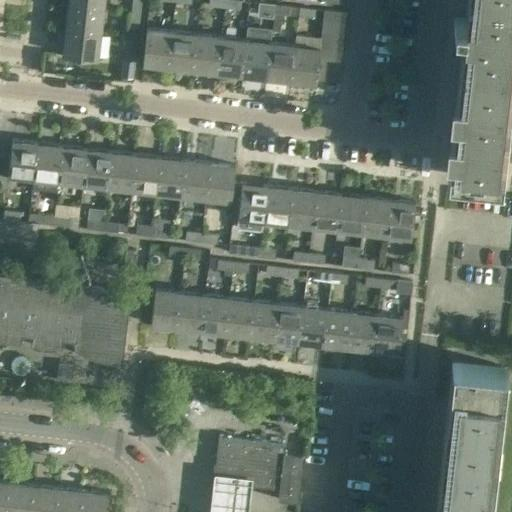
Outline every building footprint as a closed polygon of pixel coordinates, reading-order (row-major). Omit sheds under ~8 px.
[(67,0),(67,4),(103,8),(103,0),(67,0)] [(141,0),(131,0),(131,11),(140,12),(141,0)] [(239,10),(240,1),(236,0),(224,0),(223,8),(239,10)] [(511,0),(472,0),(470,17),(465,17),(465,19),(454,17),(450,56),(466,58),(457,135),(452,176),(498,181),(511,58),(511,0)] [(258,2),(257,11),(273,13),(274,4),(258,2)] [(100,33),(103,8),(67,4),(64,28),(100,33)] [(289,15),(290,6),(274,4),(273,13),(274,13),(273,21),(281,22),(282,14),(289,15)] [(315,9),(298,7),(297,16),(314,18),(315,9)] [(346,24),(347,19),(348,12),(323,9),(322,21),(346,24)] [(129,28),(139,29),(140,12),(131,11),(129,28)] [(322,21),(320,33),(345,36),(346,24),(322,21)] [(100,33),(64,28),(61,54),(97,58),(100,33)] [(167,66),(171,31),(145,28),(141,63),(167,66)] [(167,66),(191,69),(196,33),(171,31),(167,66)] [(191,69),(216,71),(220,36),(196,33),(191,69)] [(344,47),(345,36),(320,33),(319,45),(344,47)] [(216,71),(241,74),(245,39),(220,36),(216,71)] [(126,38),(125,62),(134,62),(136,38),(126,38)] [(241,74),(265,77),(269,42),(245,39),(241,74)] [(265,77),(290,80),(294,45),(269,42),(265,77)] [(319,48),(294,45),(290,80),(316,83),(316,80),(317,68),(319,56),(320,48),(319,48)] [(342,59),(344,47),(319,45),(319,48),(320,48),(319,56),(342,59)] [(341,71),(342,59),(319,56),(317,68),(341,71)] [(340,82),(341,71),(317,68),(316,80),(340,82)] [(11,139),(7,175),(33,178),(37,142),(11,139)] [(37,142),(33,178),(57,180),(58,180),(62,145),(37,142)] [(58,180),(83,183),(86,147),(62,145),(58,180)] [(83,183),(107,186),(111,150),(86,147),(83,183)] [(107,186),(131,189),(136,153),(111,150),(107,186)] [(131,189),(156,192),(160,156),(136,153),(131,189)] [(156,192),(180,195),(185,159),(160,156),(156,192)] [(180,195),(205,197),(209,162),(185,159),(180,195)] [(209,162),(205,197),(231,200),(235,165),(209,162)] [(262,220),(267,185),(241,182),(237,217),(262,220)] [(291,188),(267,185),(262,220),(287,223),(291,188)] [(316,190),(291,188),(287,223),(312,226),(316,190)] [(340,193),(316,190),(312,226),(336,229),(340,193)] [(365,196),(340,193),(336,229),(361,232),(365,196)] [(389,199),(365,196),(361,232),(385,235),(389,199)] [(389,199),(385,235),(411,238),(415,202),(389,199)] [(3,210),(2,219),(18,220),(19,212),(3,210)] [(86,228),(102,230),(103,221),(102,221),(103,213),(95,212),(95,220),(87,219),(86,228)] [(36,222),(52,224),(54,215),(37,214),(36,222)] [(52,224),(68,226),(69,217),(54,215),(52,224)] [(102,230),(126,233),(127,224),(117,223),(117,222),(103,221),(102,230)] [(135,234),(150,236),(151,226),(136,224),(135,234)] [(166,228),(151,226),(150,236),(165,237),(166,228)] [(185,230),(184,241),(200,242),(201,232),(185,230)] [(213,244),(214,234),(201,232),(200,242),(213,244)] [(243,245),(242,255),(258,256),(259,247),(243,245)] [(168,246),(167,255),(184,257),(185,248),(168,246)] [(274,258),(275,249),(259,247),(258,256),(274,258)] [(199,259),(200,249),(185,248),(184,257),(199,259)] [(124,265),(133,266),(135,266),(136,251),(126,250),(124,265)] [(293,251),(291,260),(307,262),(308,253),(293,251)] [(323,264),(324,255),(308,253),(307,262),(323,264)] [(342,256),(341,266),(356,268),(358,258),(342,256)] [(373,270),(374,260),(358,258),(356,268),(373,270)] [(85,260),(84,268),(96,270),(97,262),(85,260)] [(230,276),(231,270),(232,271),(234,261),(217,260),(216,269),(223,269),(223,276),(230,276)] [(248,272),(249,263),(234,261),(232,271),(248,272)] [(405,263),(389,262),(388,270),(405,272),(405,263)] [(266,265),(265,275),(282,277),(283,267),(266,265)] [(297,278),(298,268),(283,267),(282,277),(297,278)] [(316,271),(315,280),(331,282),(332,273),(316,271)] [(60,297),(62,282),(0,274),(0,341),(20,344),(21,336),(26,336),(26,337),(33,338),(32,345),(37,346),(61,349),(62,341),(68,341),(68,342),(75,343),(74,347),(81,348),(109,351),(112,364),(112,363),(112,365),(121,366),(130,292),(110,290),(105,293),(101,290),(96,288),(91,289),(87,272),(85,273),(88,284),(79,287),(80,292),(60,297)] [(346,283),(347,274),(332,273),(331,282),(346,283)] [(365,277),(364,285),(379,287),(380,278),(365,277)] [(396,289),(397,280),(380,278),(379,287),(396,289)] [(175,327),(180,291),(154,288),(150,324),(175,327)] [(205,294),(180,291),(175,327),(200,330),(205,294)] [(200,330),(225,333),(229,297),(205,294),(200,330)] [(225,333),(250,336),(254,300),(229,297),(225,333)] [(250,336),(274,339),(279,302),(254,300),(250,336)] [(274,339),(299,342),(303,305),(279,302),(274,339)] [(299,342),(323,344),(328,308),(303,305),(299,342)] [(323,344),(348,347),(352,311),(328,308),(323,344)] [(348,347),(372,350),(376,314),(352,311),(348,347)] [(376,314),(372,350),(398,353),(402,317),(376,314)] [(493,511),(508,384),(502,383),(504,368),(457,362),(440,511),(493,511)] [(299,501),(305,454),(294,453),(284,452),(285,443),(218,436),(214,476),(251,480),(279,483),(277,499),(288,500),(299,501)] [(251,480),(214,476),(210,504),(209,511),(247,511),(248,508),(251,480)] [(29,511),(32,483),(7,481),(3,511),(29,511)] [(54,511),(57,486),(32,483),(29,511),(54,511)] [(79,511),(82,489),(57,486),(54,511),(79,511)] [(82,489),(79,511),(104,511),(107,492),(82,489)]
